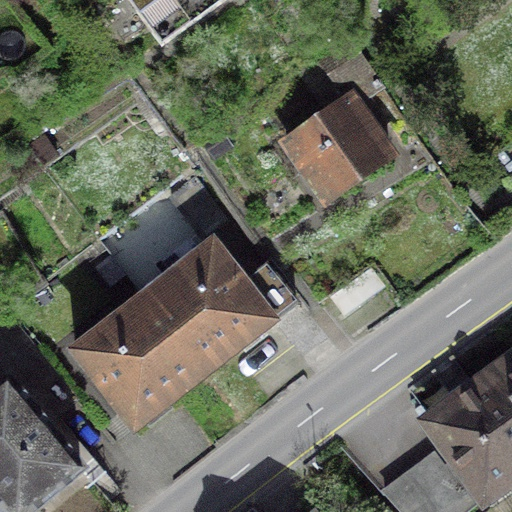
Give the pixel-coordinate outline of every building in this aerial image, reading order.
[(128,0),(161,45),(223,0),(128,0)] [(319,56),(347,97),(351,103),(380,83),(348,36),(319,56)] [(351,103),(347,97),(286,140),(328,200),(390,156),(351,103)] [(189,178),(166,198),(195,233),(219,213),(189,178)] [(143,298),(202,373),(296,301),(267,264),(244,282),(213,243),(143,298)] [(202,373),(143,298),(74,350),(135,427),(202,373)] [(46,357),(25,375),(58,415),(79,397),(46,357)] [(511,360),(429,421),(414,400),(346,449),(402,511),(465,511),(511,478),(511,360)] [(27,511),(82,466),(7,378),(0,383),(0,500),(9,511),(27,511)] [(258,511),(252,505),(242,511),(313,511),(294,488),(263,511),(258,511)]
